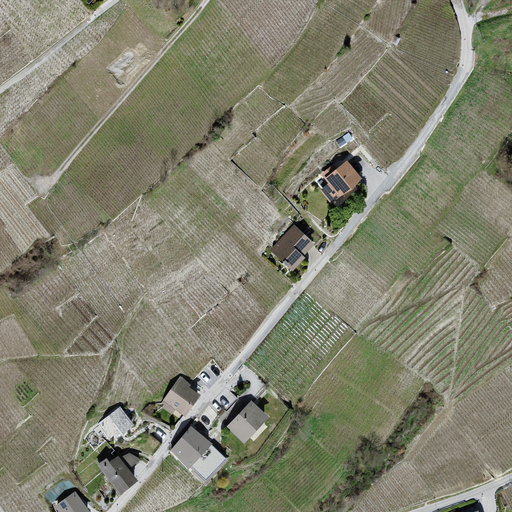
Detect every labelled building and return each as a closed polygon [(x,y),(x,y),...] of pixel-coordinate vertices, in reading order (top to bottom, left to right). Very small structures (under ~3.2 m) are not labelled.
[(362,179),(346,160),(326,177),(327,182),(319,189),(331,204),(362,179)] [(315,244),(294,225),(271,251),(292,269),(315,244)] [(184,380),(168,404),(195,420),(207,398),(184,380)] [(259,404),(233,430),(256,446),(281,420),(259,404)] [(123,412),(102,428),(116,446),(136,430),(123,412)] [(197,431),(179,453),(199,473),(221,448),(197,431)] [(113,462),(102,468),(129,498),(143,480),(124,460),(116,465),(113,462)] [(92,511),(77,494),(56,507),(59,511),(92,511)]
